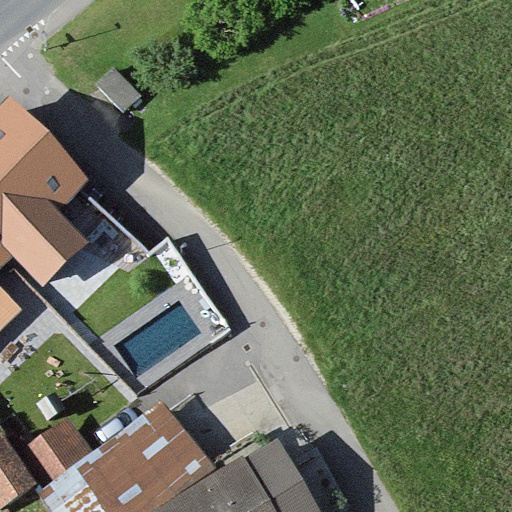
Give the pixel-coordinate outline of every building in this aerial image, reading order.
[(113,72),(98,88),(125,114),(141,98),(113,72)] [(14,116),(0,129),(0,332),(20,312),(0,291),(0,270),(15,258),(42,288),(90,243),(60,212),(87,180),(14,116)] [(92,457),(67,422),(18,456),(43,492),(92,457)] [(0,446),(0,510),(30,490),(0,446)] [(315,511),(276,451),(178,511),(315,511)]
